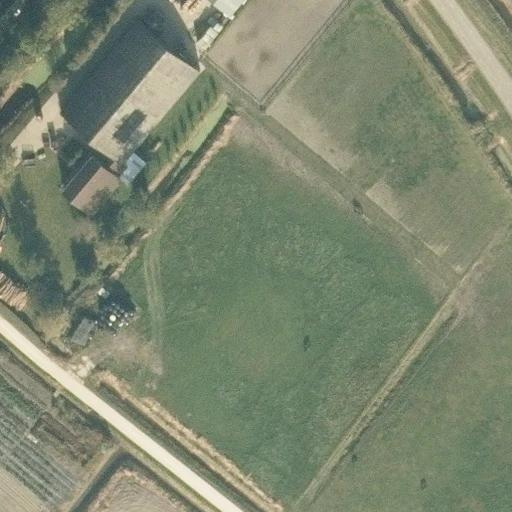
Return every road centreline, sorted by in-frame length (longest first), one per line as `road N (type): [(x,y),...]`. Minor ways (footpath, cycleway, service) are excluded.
road 1 (unclassified): [(0,320),(235,511)]
road 2 (tertiary): [(511,115),(428,0)]
